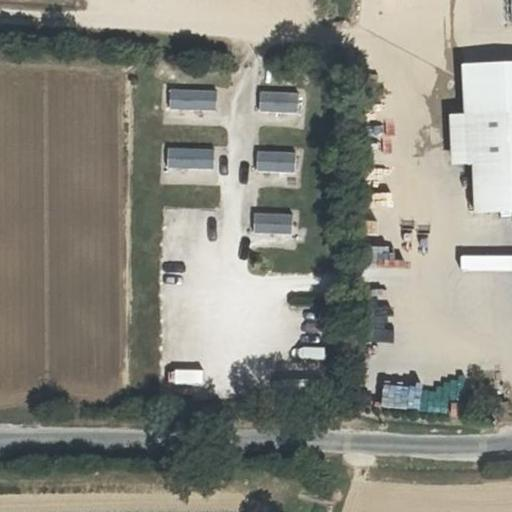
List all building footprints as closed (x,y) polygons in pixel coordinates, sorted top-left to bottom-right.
[(479,218),(511,215),(511,63),(466,64),(468,115),(452,116),(454,168),(471,170),(479,218)] [(215,109),(215,88),(167,88),(167,108),(215,109)] [(258,90),(258,111),(297,111),(297,90),(258,90)] [(166,146),(165,167),(213,167),(213,147),(166,146)] [(254,149),(254,171),(294,171),(294,149),(254,149)] [(291,240),(291,212),(250,212),(250,240),(291,240)] [(148,305),(149,320),(200,316),(199,302),(148,305)] [(361,327),(366,348),(390,343),(385,322),(361,327)] [(195,337),(194,325),(169,327),(170,339),(195,337)] [(420,376),(395,376),(395,409),(454,409),(455,348),(420,348),(420,376)] [(188,393),(188,379),(161,379),(161,392),(188,393)]
